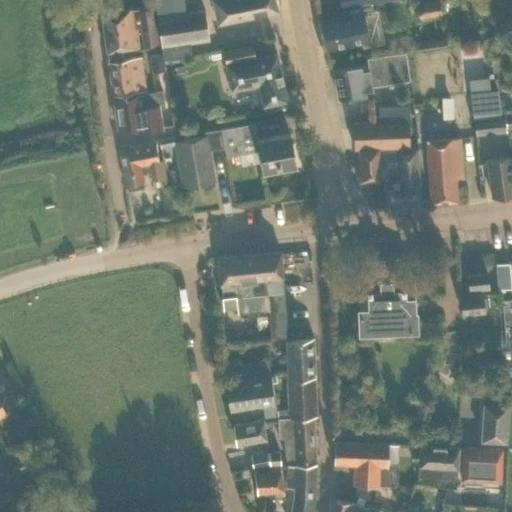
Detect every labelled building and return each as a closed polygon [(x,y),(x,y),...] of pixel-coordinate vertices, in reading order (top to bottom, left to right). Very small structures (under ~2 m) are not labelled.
[(204,8),(185,11),(183,0),(154,0),(163,59),(191,55),(189,42),(209,39),(204,8)] [(278,11),(275,0),(212,0),(218,25),(278,11)] [(323,20),(329,48),(361,41),(363,47),(384,42),(377,8),(373,9),(371,1),(377,0),(342,0),(344,8),(348,7),(350,14),(323,20)] [(417,3),(420,17),(441,14),(439,0),(417,3)] [(133,8),(101,12),(107,51),(122,49),(138,46),(136,28),(142,27),(145,44),(155,42),(150,7),(133,9),(133,8)] [(432,39),(433,46),(447,44),(446,37),(432,39)] [(511,42),(500,44),(502,59),(511,57),(511,42)] [(287,100),(277,53),(255,57),(252,43),(223,49),(231,89),(259,83),(263,105),(287,100)] [(122,49),(107,51),(108,60),(123,59),(122,49)] [(333,69),(338,98),(372,92),(371,83),(410,76),(405,50),(367,57),(368,63),(333,69)] [(123,59),(108,60),(113,95),(145,90),(141,56),(123,59)] [(113,97),(117,128),(135,126),(135,132),(163,128),(160,106),(164,105),(162,90),(113,97)] [(501,115),(498,90),(470,94),(473,119),(501,115)] [(474,119),(475,135),(506,131),(504,116),(474,119)] [(378,122),(353,123),(354,149),(359,148),(379,148),(397,147),(409,146),(408,120),(378,122)] [(221,129),(224,147),(225,156),(238,154),(259,150),(263,170),(296,164),(290,133),(258,139),(255,122),(233,126),(221,129)] [(208,150),(224,147),(221,129),(205,131),(205,136),(176,141),(183,184),(214,179),(208,150)] [(161,147),(174,144),(173,135),(159,138),(161,147)] [(431,203),(458,201),(456,177),(463,176),(460,137),(426,140),(427,166),(431,203)] [(161,160),(158,161),(155,139),(119,145),(125,184),(126,183),(127,189),(144,186),(143,180),(144,180),(143,173),(151,172),(152,179),(164,177),(161,160)] [(399,178),(384,179),(385,203),(419,201),(417,146),(409,146),(397,147),(398,160),(399,178)] [(379,148),(359,148),(360,181),(380,180),(379,161),(379,148)] [(491,196),(511,193),(511,159),(511,158),(511,155),(486,158),(491,196)] [(237,308),(238,312),(269,309),(272,337),(287,335),(284,297),(283,291),(281,251),(218,257),(221,283),(223,295),(222,295),(223,309),(237,308)] [(497,264),(499,287),(511,287),(509,263),(497,264)] [(487,273),(468,275),(469,288),(488,286),(487,273)] [(414,276),(357,279),(360,330),(416,328),(414,276)] [(460,296),(462,314),(484,313),(483,294),(460,296)] [(511,295),(507,296),(507,303),(502,303),(504,340),(511,339),(511,295)] [(287,376),(289,409),(289,417),(314,416),(316,415),(315,336),(286,338),(288,376),(287,376)] [(511,339),(504,340),(501,340),(503,394),(511,393),(511,339)] [(243,379),(228,381),(232,408),(251,406),(252,409),(261,408),(260,405),(262,404),(263,418),(276,417),(269,361),(241,365),(243,379)] [(481,439),(505,440),(508,404),(503,403),(503,395),(485,393),(484,401),(484,403),(481,439)] [(289,409),(278,410),(279,418),(289,417),(289,409)] [(316,456),(314,416),(289,417),(279,418),(280,435),(285,435),(286,458),(316,456)] [(234,424),(237,443),(266,439),(263,419),(234,424)] [(335,441),(334,462),(354,463),(353,483),(396,485),(397,464),(387,464),(388,443),(335,441)] [(459,446),(420,445),(418,476),(457,478),(459,446)] [(463,447),(461,481),(500,482),(502,448),(463,447)] [(280,450),(270,451),(271,464),(281,463),(280,450)] [(271,464),(270,451),(251,455),(253,467),(268,464),(271,464)] [(293,495),(290,511),(312,511),(315,498),(316,463),(287,465),(286,485),(294,485),(293,495)] [(254,468),(257,493),(266,492),(267,497),(262,511),(272,511),(275,500),(276,495),(284,494),(283,490),(279,466),(254,468)] [(23,487),(35,482),(30,470),(18,475),(23,487)] [(332,511),(385,511),(370,506),(370,508),(351,501),(336,498),(332,511)]
